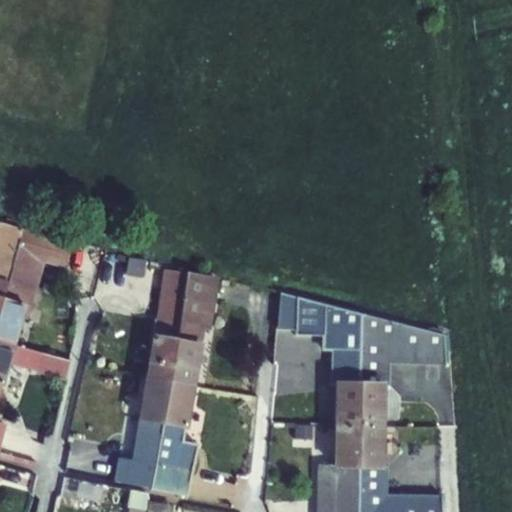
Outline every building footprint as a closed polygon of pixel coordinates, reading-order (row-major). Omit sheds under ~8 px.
[(0,311),(22,230),(0,223),(0,311)] [(73,244),(22,230),(0,311),(0,344),(16,348),(25,320),(28,321),(45,265),(66,271),(73,244)] [(146,262),(129,259),(126,276),(144,279),(146,262)] [(189,275),(164,271),(146,380),(172,386),(189,275)] [(220,280),(189,275),(172,386),(197,389),(204,347),(203,346),(205,331),(212,331),(220,280)] [(362,316),(280,294),(276,331),(295,332),(294,337),(321,339),(322,353),(331,353),(330,384),(333,385),(333,429),(359,430),(362,316)] [(362,316),(359,430),(384,429),(385,387),(389,386),(389,367),(446,366),(446,365),(444,336),(362,316)] [(0,399),(9,365),(66,383),(71,363),(16,348),(0,344),(0,456),(1,454),(8,428),(0,426),(0,399)] [(152,490),(172,386),(146,380),(132,461),(118,459),(113,482),(152,490)] [(152,490),(152,492),(189,499),(199,446),(184,443),(186,433),(190,434),(197,389),(172,386),(152,490)] [(315,511),(357,511),(359,430),(333,429),(332,467),(316,466),(315,511)] [(357,511),(442,511),(441,497),(386,497),(387,469),(383,469),(384,429),(359,430),(357,511)] [(0,459),(37,470),(38,464),(1,454),(0,456),(0,459)] [(145,511),(148,511),(150,504),(149,495),(131,492),(127,509),(129,510),(145,511)]
